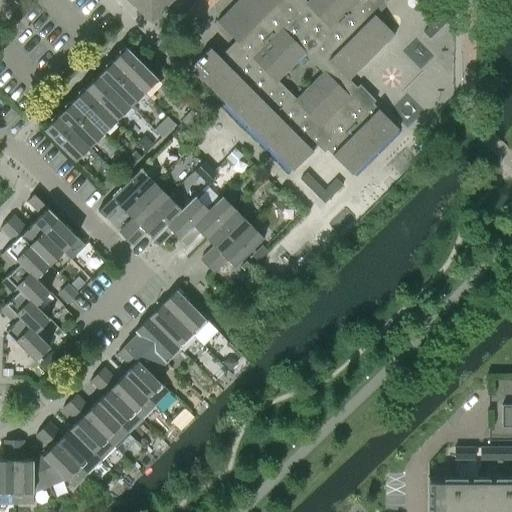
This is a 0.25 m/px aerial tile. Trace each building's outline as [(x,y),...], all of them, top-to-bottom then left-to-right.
[(126,0),(149,22),(170,0),(126,0)] [(394,35),(371,12),(381,1),(382,3),(385,0),(237,0),(216,22),(239,45),(229,55),(227,54),(221,60),(209,48),(189,68),(291,171),(321,142),(327,147),(325,149),(352,175),(398,129),(371,103),(370,104),(355,89),(357,88),(349,80),(394,35)] [(429,39),(441,27),(435,21),(423,32),(429,39)] [(142,92),(156,78),(125,47),(111,61),(142,92)] [(98,75),(129,106),(142,92),(111,61),(98,75)] [(115,119),(129,106),(98,75),(84,88),(115,119)] [(84,88),(71,102),(101,133),(115,119),(84,88)] [(88,147),(101,133),(71,102),(57,115),(88,147)] [(180,121),(187,127),(198,116),(191,110),(180,121)] [(43,129),(74,160),(88,147),(57,115),(43,129)] [(140,169),(111,198),(97,211),(104,218),(117,204),(125,212),(153,183),(140,169)] [(306,186),(312,179),(306,173),(299,179),(306,186)] [(329,197),(341,186),(335,179),(323,191),(329,197)] [(132,219),(118,232),(125,238),(167,196),(153,183),(125,212),(132,219)] [(33,195),(27,201),(40,215),(33,222),(62,251),(76,237),(33,195)] [(131,245),(136,240),(145,231),(152,239),(180,209),(167,196),(125,238),(131,245)] [(152,239),(158,245),(172,231),(180,239),(207,210),(194,196),(180,209),(152,239)] [(221,196),(207,210),(180,239),(185,245),(199,232),(206,239),(235,210),(221,196)] [(248,224),(235,210),(206,239),(214,246),(200,260),(206,266),(248,224)] [(12,215),(6,222),(48,264),(62,251),(33,222),(26,229),(12,215)] [(48,264),(6,222),(0,227),(0,229),(13,242),(6,249),(34,278),(48,264)] [(262,238),(248,224),(206,266),(213,272),(226,259),(233,267),(262,238)] [(48,291),(34,278),(6,249),(0,254),(0,256),(13,269),(5,276),(35,305),(48,291)] [(35,332),(48,318),(35,305),(5,276),(0,281),(0,283),(13,296),(5,303),(35,332)] [(207,321),(176,290),(162,304),(193,335),(207,321)] [(5,331),(34,360),(48,345),(35,332),(5,303),(0,308),(0,310),(13,323),(5,331)] [(179,349),(193,335),(162,304),(148,317),(179,349)] [(166,362),(179,349),(148,317),(134,331),(136,334),(166,362)] [(152,376),(166,362),(136,334),(123,347),(152,376)] [(152,376),(123,347),(117,353),(130,367),(123,374),(153,405),(167,391),(152,376)] [(116,381),(102,368),(96,374),(140,418),(153,405),(123,374),(116,381)] [(103,394),(96,401),(126,432),(140,418),(96,374),(89,380),(103,394)] [(113,445),(126,432),(96,401),(89,408),(75,395),(69,401),(113,445)] [(99,459),(113,445),(69,401),(62,408),(76,421),(69,428),(99,459)] [(511,404),(501,405),(501,427),(511,426),(511,404)] [(99,459),(69,428),(61,436),(48,422),(41,428),(85,473),(99,459)] [(71,487),(85,473),(41,428),(35,435),(49,448),(41,456),(37,458),(48,486),(64,479),(71,487)] [(4,459),(0,459),(0,502),(12,503),(13,440),(4,440),(4,459)] [(22,459),(22,440),(13,440),(12,503),(32,503),(32,493),(48,486),(37,458),(32,459),(22,459)] [(454,459),(474,459),(474,447),(454,447),(454,459)] [(486,459),(494,459),(494,447),(486,447),(486,459)] [(502,447),(494,447),(494,459),(502,459),(502,447)] [(454,511),(454,476),(427,476),(427,511),(454,511)] [(480,511),(480,476),(454,476),(454,511),(480,511)] [(504,511),(505,476),(480,476),(480,511),(504,511)]
